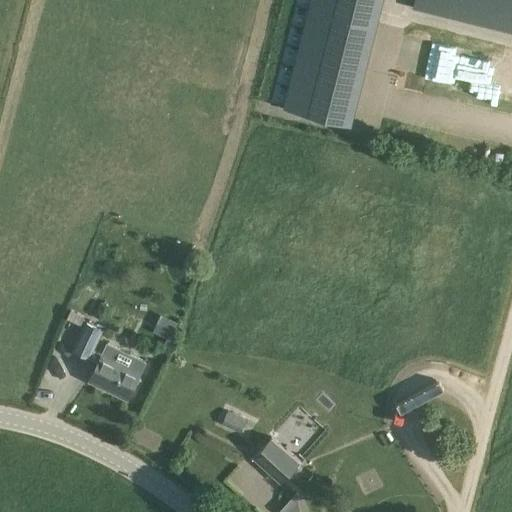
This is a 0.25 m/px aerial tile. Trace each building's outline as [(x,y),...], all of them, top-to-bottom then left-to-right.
[(308,10),(308,13),(364,28),(365,25),(375,27),(375,25),(366,23),(371,6),(371,4),(354,0),(310,0),(309,8),(308,8),(308,10)] [(375,25),(381,0),(354,0),(371,4),(371,6),(366,23),(375,25)] [(511,0),(414,0),(413,7),(511,32),(511,0)] [(304,30),(302,37),(358,52),(360,44),(361,44),(361,43),(360,43),(364,28),(308,13),(304,28),(303,28),(303,29),(304,30)] [(299,49),(296,61),(352,76),(355,63),(356,64),(356,62),(355,62),(358,52),(302,37),(299,48),(298,48),(298,49),(299,49)] [(401,74),(511,95),(511,51),(492,47),(491,52),(438,42),(437,47),(408,41),(401,74)] [(294,68),(290,85),(346,99),(350,83),(351,83),(351,82),(350,82),(352,76),(296,61),(294,67),(293,68),(294,68)] [(284,107),(283,109),(350,124),(351,123),(340,120),(345,102),(346,102),(346,101),(345,101),(346,99),(290,85),(289,87),(289,86),(288,88),(289,88),(284,107)] [(158,327),(173,335),(179,321),(164,314),(158,327)] [(86,323),(73,350),(98,362),(89,379),(128,398),(140,372),(146,360),(106,341),(100,354),(92,349),(101,330),(86,323)] [(247,419),(228,410),(221,424),(240,433),(247,419)] [(210,433),(206,443),(233,455),(237,444),(210,433)] [(280,481),(284,477),(298,461),(271,437),(253,457),(280,481)]
